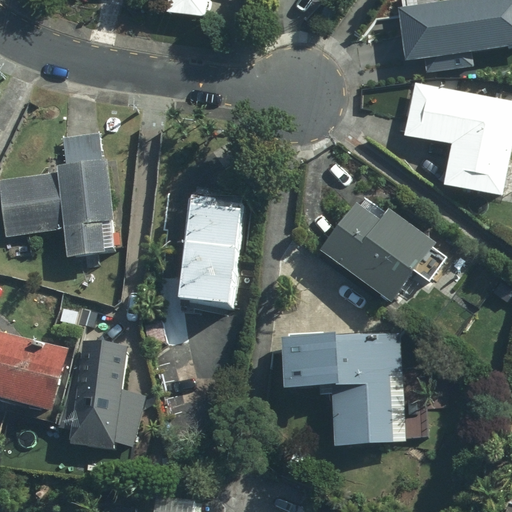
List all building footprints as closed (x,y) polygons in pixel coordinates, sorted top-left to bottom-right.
[(511,0),(460,0),(407,8),(415,62),(511,46),(511,0)] [(414,134),(464,143),(457,183),(511,192),(511,97),(424,82),(414,134)] [(120,248),(116,220),(129,218),(119,156),(110,157),(106,132),(69,137),(73,163),(69,163),(70,172),(9,181),(17,235),(77,226),(81,254),(120,248)] [(248,300),(258,207),(232,204),(233,197),(209,195),(199,294),(248,300)] [(397,206),(389,218),(366,202),(335,246),(408,297),(448,241),(397,206)] [(496,284),(475,271),(460,294),(480,307),(482,304),(492,310),(501,297),(492,291),(496,284)] [(83,348),(0,328),(0,389),(70,405),(83,348)] [(346,442),(412,439),(405,330),(294,337),(297,386),(343,383),(346,442)] [(152,396),(131,392),(140,347),(119,339),(91,340),(89,380),(79,378),(70,425),(83,428),(81,438),(124,446),(126,440),(143,443),(152,396)]
